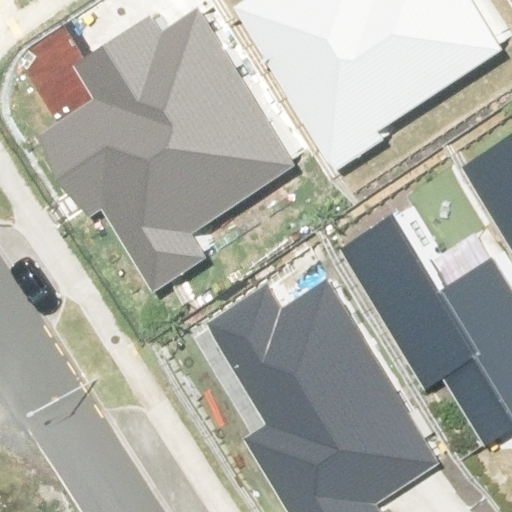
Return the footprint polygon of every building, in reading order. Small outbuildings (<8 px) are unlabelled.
[(258,0),(248,7),(349,156),(511,46),(511,32),(489,0),(258,0)] [(107,91),(51,128),(105,207),(118,198),(169,273),(215,243),(202,224),(306,154),(215,19),(160,56),(141,28),(88,63),(107,91)] [(511,146),(484,166),(511,207),(511,146)] [(511,438),(511,256),(460,180),(358,249),(447,380),(458,372),(506,442),(511,438)] [(461,452),(346,282),(298,314),(277,282),(216,323),(287,429),(268,443),(314,511),(398,511),(407,506),(399,494),(461,452)]
